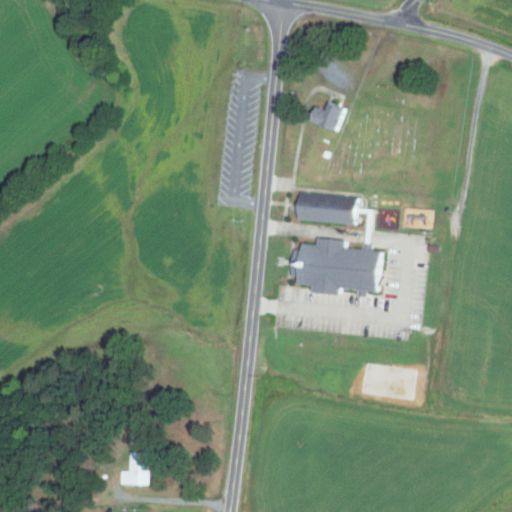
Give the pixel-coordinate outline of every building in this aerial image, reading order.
[(338,129),(348,107),(331,101),(328,109),(319,105),(313,119),(338,129)] [(357,223),(301,219),(303,192),(359,196),(357,223)] [(385,250),(380,290),(369,289),(368,296),(361,295),(362,288),(343,286),(343,294),(315,291),(316,285),(300,283),(301,276),(294,275),(297,249),(303,250),(304,242),(319,244),(320,236),(349,240),(348,246),(364,248),(364,242),(374,243),(373,249),(385,250)] [(440,252),(441,245),(430,244),(430,251),(440,252)] [(152,486),(123,484),(124,473),(133,474),(134,452),(154,454),(152,486)]
